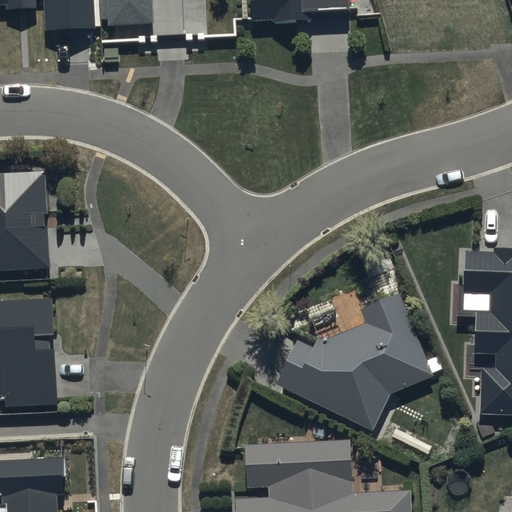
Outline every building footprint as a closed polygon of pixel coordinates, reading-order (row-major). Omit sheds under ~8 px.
[(92,0),(0,0),(0,5),(7,5),(7,9),(36,7),(35,0),(44,0),(46,31),(94,28),(92,0)] [(108,19),(108,26),(153,24),(151,0),(101,0),(102,19),(108,19)] [(314,30),(314,21),(352,18),(350,0),(252,0),(254,27),(274,26),(274,33),(314,30)] [(46,237),(45,182),(0,182),(0,275),(49,275),(48,237),(46,237)] [(511,248),(494,248),(494,252),(465,251),(463,316),(476,316),(474,353),(495,354),(494,367),(481,367),(479,415),(511,416),(511,248)] [(401,300),(361,316),(368,330),(329,348),(319,344),(314,355),(301,347),(278,391),(374,437),(390,401),(435,382),(401,300)] [(0,409),(5,409),(5,414),(59,413),(57,361),(51,361),(51,345),(54,345),(53,308),(0,309),(0,409)] [(352,447),(246,452),(248,496),(270,495),(271,504),(237,506),(236,511),(412,511),(412,498),(355,499),(352,447)] [(64,455),(0,459),(0,497),(1,503),(0,503),(0,511),(56,511),(55,495),(67,495),(64,455)]
